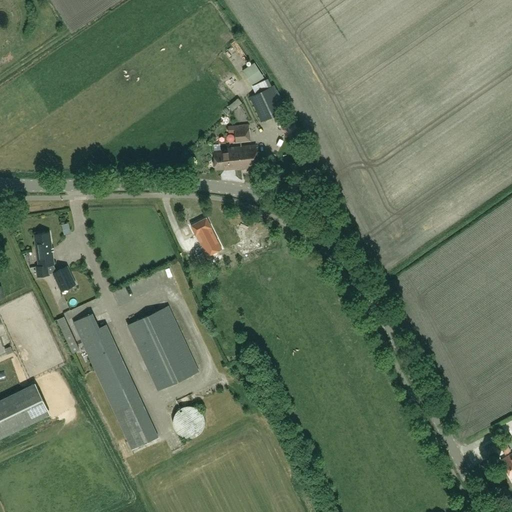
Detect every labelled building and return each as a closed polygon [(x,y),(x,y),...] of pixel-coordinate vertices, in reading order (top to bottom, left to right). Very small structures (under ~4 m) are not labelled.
[(256,62),(245,69),(255,83),(265,76),(256,62)] [(272,86),(249,97),(261,121),(284,111),(272,86)] [(235,108),(244,103),(242,98),(232,103),(235,108)] [(294,123),(286,123),(282,129),(285,136),(293,137),(298,130),(294,123)] [(235,142),(250,141),(248,124),(227,127),(228,133),(234,132),(235,142)] [(213,160),(257,156),(256,144),(227,148),(227,149),(220,150),(220,152),(213,152),(214,158),(213,160)] [(307,165),(313,162),(309,153),(303,156),(307,165)] [(257,156),(213,160),(214,165),(215,167),(215,168),(228,167),(228,168),(235,168),(235,170),(258,167),(257,156)] [(221,247),(206,217),(190,225),(192,228),(188,230),(192,237),(195,235),(199,244),(201,244),(206,255),(221,247)] [(49,233),(34,235),(38,265),(35,265),(37,276),(49,275),(47,265),(53,264),(49,233)] [(209,267),(202,253),(196,255),(204,270),(209,267)] [(75,284),(73,279),(67,266),(53,273),(61,291),(75,284)] [(156,289),(159,295),(167,291),(164,286),(156,289)] [(127,325),(157,390),(198,371),(168,306),(127,325)] [(73,322),(131,449),(158,437),(109,333),(113,332),(109,322),(98,327),(91,313),(73,322)] [(56,319),(71,353),(78,350),(63,316),(56,319)] [(32,384),(0,399),(0,437),(47,415),(32,384)] [(184,406),(179,408),(175,413),(173,420),(174,427),(178,433),(185,437),(192,437),(198,434),(202,428),(204,421),(202,413),(198,409),(192,406),(184,406)] [(505,454),(511,451),(506,443),(501,447),(505,454)] [(511,452),(501,459),(511,478),(511,452)]
